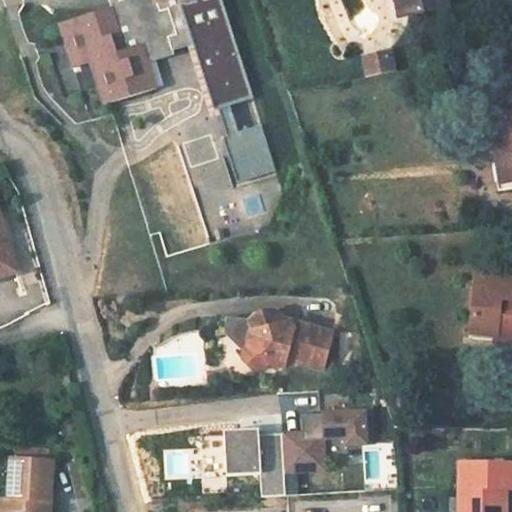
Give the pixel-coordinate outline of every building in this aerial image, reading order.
[(117,0),(119,5),(110,8),(58,24),(64,43),(73,40),(81,66),(89,63),(98,60),(107,86),(97,88),(103,106),(155,89),(147,63),(173,56),(172,52),(167,38),(176,35),(170,17),(161,20),(157,4),(170,0),(117,0)] [(117,0),(107,0),(110,8),(119,5),(117,0)] [(254,100),(222,0),(170,0),(157,4),(161,20),(170,17),(176,35),(167,38),(172,52),(180,50),(179,45),(195,40),(196,45),(217,111),(223,109),(232,106),(254,100)] [(404,0),(394,0),(398,16),(407,15),(404,0)] [(445,0),(404,0),(407,15),(447,6),(445,0)] [(73,40),(64,43),(73,69),(81,66),(73,40)] [(374,75),(392,72),(390,58),(372,61),(374,75)] [(98,60),(89,63),(97,88),(107,86),(98,60)] [(275,172),(261,126),(240,133),(232,106),(223,109),(231,136),(225,138),(239,183),(275,172)] [(511,112),(486,117),(488,136),(492,135),(496,162),(503,161),(507,182),(511,181),(511,112)] [(503,161),(496,162),(499,183),(507,182),(503,161)] [(0,222),(0,276),(15,272),(0,222)] [(511,344),(511,277),(474,275),(473,285),(466,288),(465,304),(471,310),(470,322),(495,324),(494,341),(494,343),(511,344)] [(292,329),(289,324),(279,325),(277,313),(270,310),(256,312),(249,317),(251,329),(249,329),(246,339),(248,342),(241,348),(240,356),(249,368),(260,370),(265,366),(267,363),(272,370),(282,368),(284,361),(321,370),(332,336),(294,324),(292,329)] [(495,324),(470,322),(470,323),(469,339),(494,341),(495,324)] [(511,389),(500,389),(500,409),(511,409),(511,389)] [(301,432),(281,434),(283,473),(326,471),(324,440),(344,438),(345,446),(366,445),(364,412),(300,415),(301,432)] [(258,429),(223,431),(226,476),(260,474),(261,497),(285,495),(283,473),(281,434),(258,435),(258,429)] [(46,511),(50,459),(10,457),(7,502),(6,511),(46,511)] [(511,464),(458,465),(458,501),(464,501),(463,511),(504,511),(505,507),(498,507),(498,488),(511,488),(511,464)] [(458,501),(449,501),(448,511),(463,511),(464,501),(458,501)]
